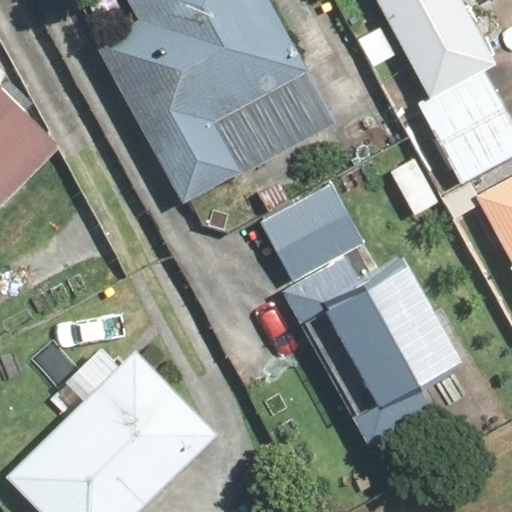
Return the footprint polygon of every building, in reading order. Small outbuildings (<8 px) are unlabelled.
[(124,0),(134,17),(89,41),(181,204),(325,124),(255,0),(124,0)] [(375,0),(427,95),(413,103),(457,184),(511,153),(511,126),(479,66),(492,59),(459,0),(375,0)] [(0,196),(58,139),(26,107),(35,99),(9,74),(0,82),(0,196)] [(511,174),(474,195),(511,267),(511,174)] [(292,281),(277,289),(363,438),(432,398),(422,380),(454,361),(396,260),(380,269),(330,182),(259,222),(292,281)] [(59,378),(80,399),(2,475),(38,511),(130,511),(212,432),(131,349),(117,363),(96,342),(59,378)]
